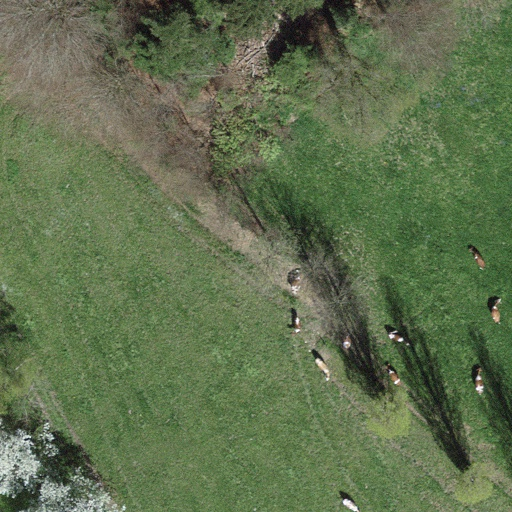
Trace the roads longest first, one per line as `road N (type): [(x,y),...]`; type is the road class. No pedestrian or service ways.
road 1 (track): [(0,79),(27,71),(65,87),(266,285),(511,496)]
road 2 (track): [(109,511),(46,402),(0,298)]
